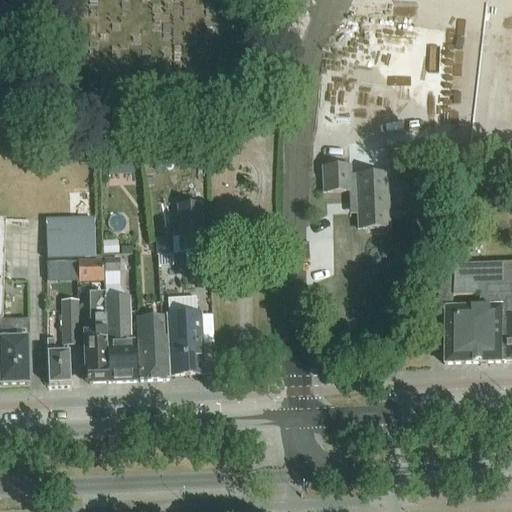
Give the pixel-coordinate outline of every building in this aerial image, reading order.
[(0,20),(0,65),(7,67),(12,21),(0,20)] [(156,157),(156,171),(173,171),(173,157),(156,157)] [(122,168),(122,176),(132,176),(132,168),(122,168)] [(350,194),(350,205),(357,205),(358,232),(389,231),(386,177),(350,179),(349,169),(322,170),(324,196),(350,194)] [(177,206),(180,255),(205,253),(201,205),(177,206)] [(94,224),(46,225),(47,263),(95,262),(94,224)] [(174,256),(172,239),(155,240),(157,258),(174,256)] [(103,242),(103,256),(118,255),(118,242),(103,242)] [(121,248),(121,256),(133,256),(133,248),(121,248)] [(444,365),(504,363),(505,363),(505,358),(511,358),(511,363),(511,362),(511,266),(505,266),(454,268),(454,259),(440,259),(435,310),(445,310),(444,365)] [(103,262),(104,283),(105,283),(105,289),(121,289),(120,260),(104,261),(104,262),(103,262)] [(103,262),(95,262),(78,262),(79,284),(104,283),(103,262)] [(109,383),(104,304),(104,301),(94,301),(96,336),(82,337),(85,384),(109,383)] [(79,346),(79,302),(62,303),(62,347),(79,346)] [(128,303),(104,304),(109,383),(136,382),(134,343),(130,343),(128,303)] [(167,318),(170,380),(204,378),(200,316),(167,318)] [(140,385),(167,383),(165,345),(163,345),(162,322),(139,324),(140,343),(142,343),(142,346),(138,346),(140,385)] [(0,331),(0,386),(28,386),(27,356),(29,356),(29,341),(10,342),(10,331),(0,331)] [(69,355),(55,355),(55,341),(46,341),(48,388),(70,387),(69,355)]
